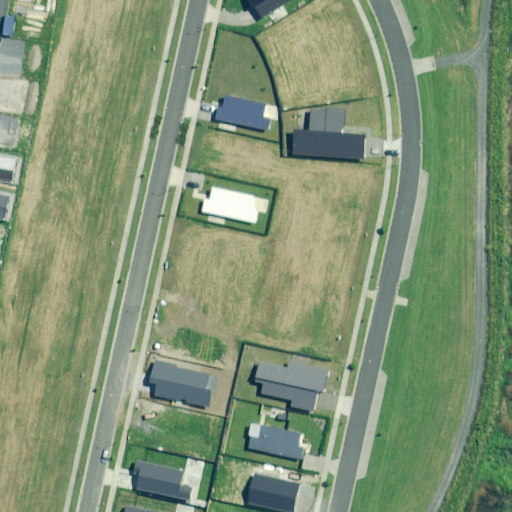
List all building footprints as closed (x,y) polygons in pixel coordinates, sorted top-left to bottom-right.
[(246,0),(259,20),(291,0),(246,0)] [(222,95),(216,120),(267,131),(269,120),(262,118),(265,104),(222,95)] [(296,130),(294,155),(365,160),(366,136),(345,135),(347,108),(311,110),(310,131),(296,130)] [(17,160),(0,156),(0,179),(13,182),(17,160)] [(204,200),(202,211),(256,223),(259,212),(254,211),(257,197),(213,187),(210,201),(204,200)] [(9,198),(0,195),(0,217),(5,218),(9,198)] [(216,374),(157,361),(151,383),(157,385),(155,395),(209,407),(216,374)] [(288,369),(259,363),(254,381),(264,383),(261,394),(294,401),(293,406),(311,410),(315,391),(322,393),(327,370),(290,362),(288,369)] [(251,437),(248,448),(301,460),(304,448),(297,447),(300,433),(263,424),(259,439),(251,437)] [(182,471),(135,460),(132,474),(137,475),(134,489),(186,501),(189,489),(178,487),(182,471)] [(292,511),(299,484),(256,475),(249,503),(291,511),(292,511)]
